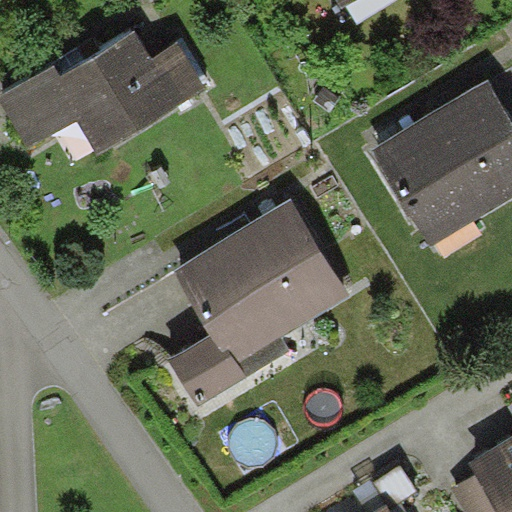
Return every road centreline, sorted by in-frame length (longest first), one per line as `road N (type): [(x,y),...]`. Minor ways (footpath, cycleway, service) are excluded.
road 1 (residential): [(292,511),(511,366)]
road 2 (residential): [(172,511),(21,308)]
road 3 (residential): [(14,511),(8,374),(21,308)]
